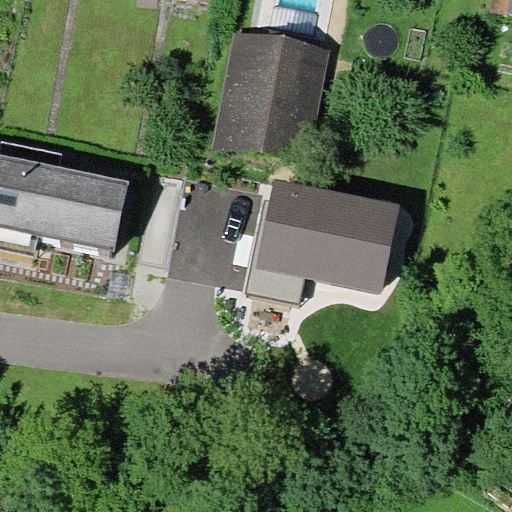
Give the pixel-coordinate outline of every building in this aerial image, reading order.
[(234,30),(212,143),(309,162),(331,49),(234,30)] [(3,139),(0,153),(0,154),(60,168),(63,153),(3,139)] [(0,225),(40,234),(115,249),(129,182),(60,168),(0,154),(0,225)] [(275,178),(270,201),(256,267),(306,277),(381,293),(400,205),(275,178)] [(300,306),(306,277),(256,267),(270,201),(264,200),(244,295),(300,306)] [(0,247),(35,255),(40,234),(0,225),(0,247)]
